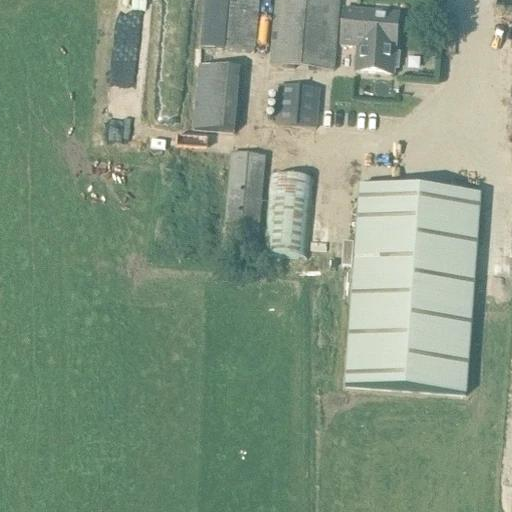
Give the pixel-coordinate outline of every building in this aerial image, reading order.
[(259,0),(205,0),(201,51),(256,54),(259,0)] [(340,0),(275,0),(270,68),(336,73),(340,0)] [(399,71),(400,54),(397,53),(400,16),(343,11),(340,49),(356,50),(354,74),(365,75),(393,77),(393,71),(399,71)] [(198,67),(193,132),(234,135),(239,71),(198,67)] [(278,87),(275,128),(316,131),(319,90),(278,87)] [(231,155),(223,253),(256,256),(264,158),(231,155)] [(270,177),(263,256),(307,260),(314,181),(270,177)] [(481,197),(360,189),(346,389),(467,398),(481,197)]
